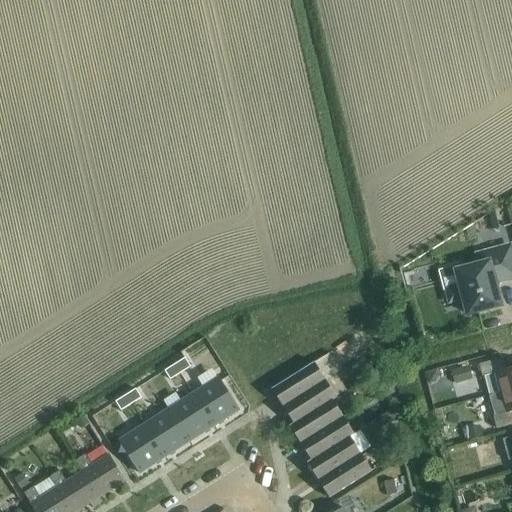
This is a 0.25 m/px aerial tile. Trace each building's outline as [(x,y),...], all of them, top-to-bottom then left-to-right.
[(457,267),(439,272),(443,288),(452,285),(457,302),(464,300),(468,315),(501,307),(496,289),(500,282),(511,278),(511,256),(510,248),(485,254),(488,263),(458,271),(457,267)] [(283,408),(326,381),(341,372),(329,354),(272,390),(283,408)] [(185,359),(175,365),(181,374),(191,368),(185,359)] [(501,394),(511,390),(511,368),(505,370),(502,359),(479,365),(482,377),(484,377),(489,397),(501,394)] [(181,374),(175,365),(165,372),(170,381),(181,374)] [(465,367),(451,371),(455,384),(468,381),(465,367)] [(228,393),(218,378),(193,394),(203,409),(214,427),(239,411),(228,393)] [(336,398),(326,381),(283,408),(294,425),(332,401),(336,398)] [(136,390),(126,396),(131,405),(141,399),(136,390)] [(511,390),(501,394),(489,397),(494,417),(493,417),(496,429),(511,425),(511,390)] [(203,409),(193,394),(169,410),(178,425),(190,443),(214,427),(203,409)] [(131,405),(126,396),(116,403),(121,412),(131,405)] [(332,401),(294,425),(291,427),(302,444),(343,418),(332,401)] [(392,409),(382,416),(379,418),(385,426),(397,418),(392,409)] [(178,425),(169,410),(153,420),(144,425),(157,445),(165,458),(190,443),(178,425)] [(76,421),(80,429),(88,424),(84,416),(76,421)] [(354,435),(343,418),(302,444),(312,462),(313,462),(350,437),(350,438),(354,435)] [(157,445),(144,425),(120,441),(119,441),(132,461),(140,474),(165,458),(157,445)] [(481,438),(477,426),(466,430),(469,441),(481,438)] [(312,462),(308,464),(319,481),(361,455),(370,449),(360,432),(354,435),(350,438),(350,437),(313,462),(312,462)] [(511,437),(503,440),(509,461),(511,460),(511,437)] [(372,472),(361,455),(319,481),(330,498),(372,472)] [(125,482),(109,457),(92,467),(86,456),(76,462),(83,473),(99,498),(100,498),(116,488),(118,492),(128,486),(125,482)] [(83,473),(67,483),(60,472),(51,479),(57,489),(58,489),(72,511),(78,511),(90,504),(93,508),(102,502),(100,498),(99,498),(83,473)] [(15,478),(17,481),(22,489),(29,485),(23,476),(22,473),(15,478)] [(51,479),(25,495),(32,505),(31,506),(35,511),(72,511),(58,489),(57,489),(51,479)] [(388,497),(397,495),(394,481),(385,483),(388,497)] [(167,511),(169,511),(184,501),(179,494),(163,506),(167,511)]
